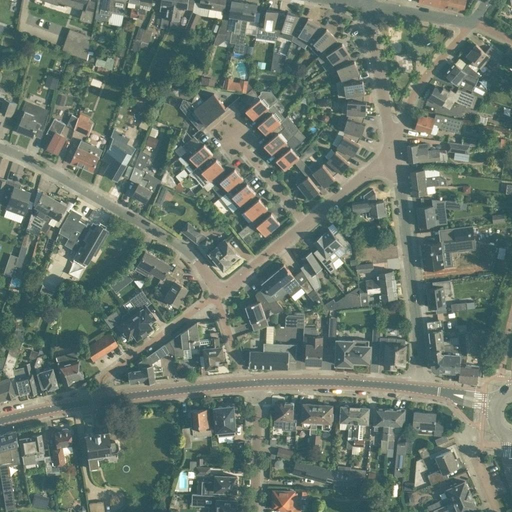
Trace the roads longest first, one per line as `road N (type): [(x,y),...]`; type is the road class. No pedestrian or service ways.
road 1 (residential): [(215,294),(173,242),(0,146)]
road 2 (residential): [(424,389),(392,153)]
road 3 (tertiary): [(424,389),(257,383)]
road 4 (residential): [(99,399),(102,378),(215,294)]
road 5 (tertiary): [(99,399),(245,384)]
road 6 (residential): [(391,138),(426,73),(472,22)]
road 7 (residential): [(391,138),(366,5)]
road 8 (residential): [(254,511),(257,383)]
